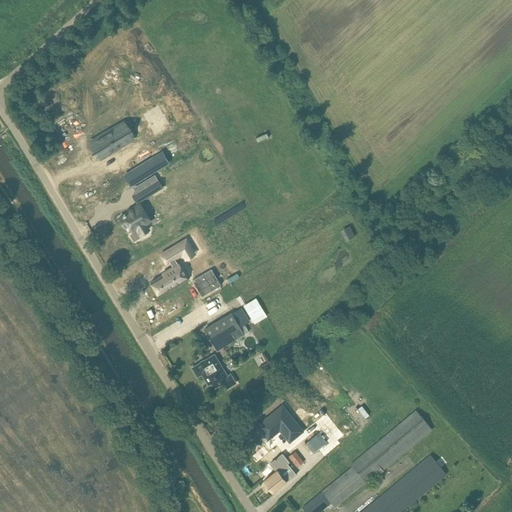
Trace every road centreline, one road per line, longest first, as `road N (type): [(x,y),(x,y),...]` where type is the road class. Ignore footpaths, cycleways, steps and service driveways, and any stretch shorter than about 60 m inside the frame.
road 1 (unclassified): [(251,511),(0,107)]
road 2 (unclassified): [(0,87),(96,0)]
